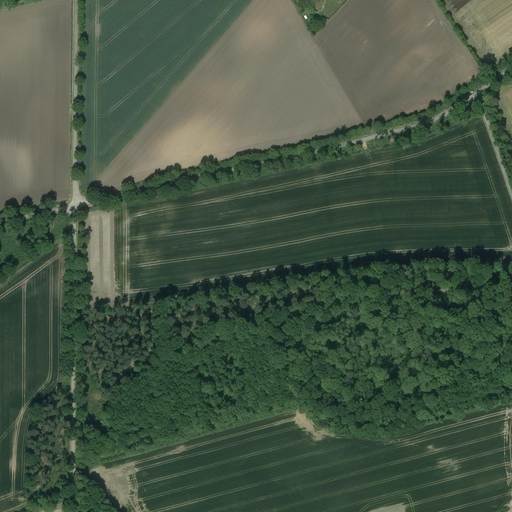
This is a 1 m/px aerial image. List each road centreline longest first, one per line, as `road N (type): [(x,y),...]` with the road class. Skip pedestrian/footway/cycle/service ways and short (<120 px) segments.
road 1 (unclassified): [(72,204),(428,122),(480,90)]
road 2 (unclassified): [(72,204),(75,511)]
road 3 (unclassified): [(73,0),(72,204)]
